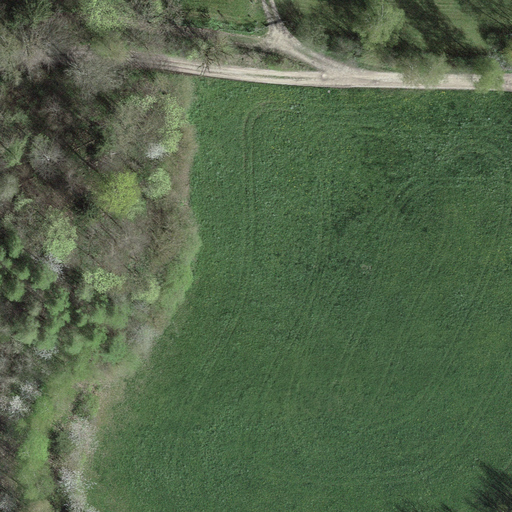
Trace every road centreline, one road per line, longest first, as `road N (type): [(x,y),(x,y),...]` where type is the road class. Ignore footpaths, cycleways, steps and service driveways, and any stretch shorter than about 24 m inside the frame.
road 1 (track): [(511,91),(59,62),(0,78)]
road 2 (motorway): [(0,427),(511,444)]
road 3 (motorway): [(511,395),(0,379)]
